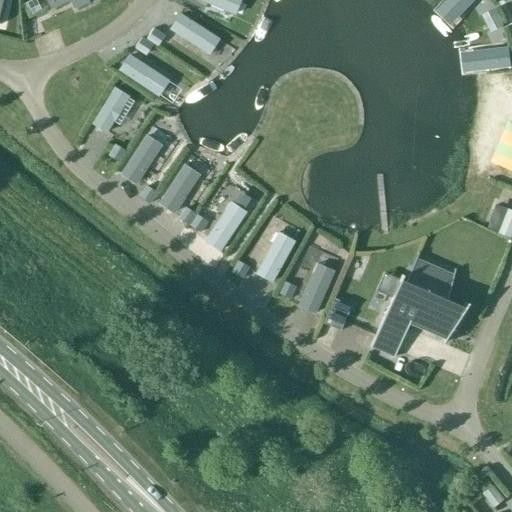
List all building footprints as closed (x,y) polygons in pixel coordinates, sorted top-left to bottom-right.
[(235,208),(227,203),(222,211),(223,211),(203,242),(217,251),(242,214),(234,209),(235,208)] [(283,238),(275,234),(270,242),(272,243),(254,275),(269,283),(290,244),(282,239),(283,238)] [(417,253),(416,253),(403,282),(399,280),(401,275),(400,275),(368,348),(370,349),(373,341),(394,350),(391,358),(392,359),(409,321),(445,336),(440,345),(441,345),(467,304),(466,303),(463,308),(445,300),(454,269),(453,269),(450,277),(414,261),(417,253)] [(348,309),(332,302),(321,326),(337,333),(348,309)] [(504,500),(493,486),(483,494),(494,508),(504,500)]
